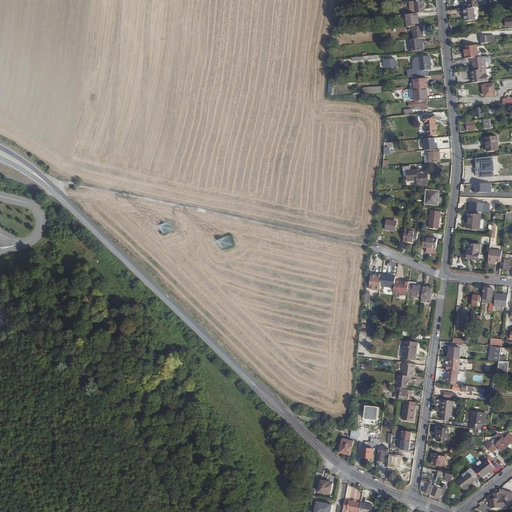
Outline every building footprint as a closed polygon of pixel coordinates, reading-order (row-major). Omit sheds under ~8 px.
[(426,13),(424,0),(410,2),(411,14),(418,13),(426,13)] [(467,0),(468,8),(474,8),(479,7),(478,2),(482,2),(484,0),(483,0),(467,0)] [(474,8),(468,8),(463,9),(463,15),(465,15),(465,21),(476,20),(474,8)] [(419,26),(418,13),(411,14),(407,14),(408,27),(413,26),(419,26)] [(423,29),(426,29),(425,25),(419,26),(413,26),(414,39),(420,38),(423,38),(423,35),(424,35),(423,29)] [(421,45),(420,38),(414,39),(409,39),(411,52),(423,50),(423,45),(421,45)] [(466,59),(471,58),(479,57),(477,45),(464,46),(466,59)] [(420,76),(425,75),(429,75),(428,70),(431,70),(430,56),(427,56),(419,57),(421,71),(415,71),(415,70),(408,70),(409,77),(413,77),(420,76)] [(479,57),(471,58),(471,62),(473,62),(474,71),(484,69),(486,69),(485,57),(479,57)] [(398,66),(397,59),(385,60),(386,67),(398,66)] [(484,69),(474,71),(471,71),(473,83),(488,81),(487,75),(484,76),(484,69)] [(427,78),(424,78),(420,79),(420,76),(413,77),(413,80),(415,80),(416,89),(423,88),(426,88),(428,88),(427,78)] [(481,85),(482,95),(484,95),(484,97),(495,96),(494,84),(481,85)] [(415,102),(422,101),(427,100),(426,88),(423,88),(416,89),(414,89),(415,102)] [(427,102),(422,102),(409,103),(410,107),(414,107),(414,110),(421,109),(426,109),(426,106),(427,105),(427,102)] [(435,122),(436,122),(436,116),(424,117),(424,123),(427,123),(428,135),(436,134),(435,122)] [(490,120),(490,119),(479,120),(479,123),(482,122),(482,124),(484,124),(484,129),(489,129),(489,130),(493,130),(493,128),(495,127),(495,123),(491,124),(491,122),(490,120)] [(467,122),(468,131),(476,130),(475,121),(467,122)] [(485,138),(487,151),(499,150),(498,136),(485,138)] [(429,155),(424,155),(425,163),(441,162),(440,149),(429,150),(429,155)] [(471,161),(472,171),(482,170),(481,161),(471,161)] [(410,170),(410,166),(403,166),(403,171),(407,171),(408,181),(413,181),(415,170),(410,170)] [(413,181),(416,181),(416,184),(418,184),(418,186),(428,185),(427,172),(417,173),(417,170),(415,170),(413,181)] [(496,183),(480,184),(480,192),(496,192),(496,183)] [(437,204),(438,192),(428,191),(426,203),(437,204)] [(476,203),(475,211),(495,214),(496,205),(476,203)] [(439,230),(441,212),(431,211),(429,228),(439,230)] [(480,229),(481,217),(481,216),(467,214),(467,215),(467,218),(470,218),(469,227),(480,229)] [(396,231),(397,223),(393,222),(393,221),(387,220),(385,229),(396,231)] [(417,242),(419,232),(405,230),(404,240),(417,242)] [(437,249),(438,239),(424,237),(423,247),(437,249)] [(478,260),(481,245),(480,244),(481,241),(475,240),(475,244),(470,243),(468,258),(478,260)] [(502,253),(502,251),(490,250),(488,261),(501,262),(501,259),(502,253)] [(511,258),(506,258),(506,254),(502,253),(501,259),(502,259),(501,269),(506,269),(506,272),(508,272),(509,266),(511,266),(511,258)] [(381,286),(383,274),(378,273),(378,274),(372,274),(370,288),(381,290),(381,286)] [(396,281),(397,275),(383,274),(381,286),(395,288),(396,281)] [(410,282),(410,281),(405,280),(405,282),(396,281),(395,288),(394,293),(403,294),(403,292),(408,293),(410,282)] [(423,296),(424,286),(414,285),(414,283),(410,282),(408,293),(408,294),(423,296)] [(431,301),(433,287),(424,285),(424,286),(423,296),(422,300),(431,301)] [(492,298),(494,288),(484,287),(483,297),(492,298)] [(507,307),(509,294),(504,294),(504,295),(496,294),(495,306),(507,307)] [(468,319),(469,314),(456,313),(455,324),(466,326),(466,328),(467,329),(468,319)] [(416,359),(419,341),(405,339),(402,358),(416,359)] [(499,360),(501,346),(493,345),(491,360),(499,360)] [(460,358),(461,348),(450,346),(449,355),(448,354),(447,356),(450,357),(460,358)] [(506,361),(508,347),(501,346),(499,360),(506,361)] [(459,370),(460,358),(450,357),(449,364),(448,363),(447,368),(459,370)] [(507,376),(510,361),(506,361),(499,360),(497,375),(507,376)] [(414,376),(416,363),(405,362),(403,374),(411,375),(414,376)] [(457,381),(459,370),(447,368),(446,373),(447,373),(446,380),(457,381)] [(410,379),(411,375),(403,374),(400,374),(398,386),(402,387),(408,388),(409,379),(410,379)] [(410,394),(411,389),(402,388),(402,387),(398,386),(396,397),(412,399),(412,395),(410,394)] [(452,416),(454,400),(444,399),(443,406),(442,406),(440,414),(443,415),(443,419),(449,420),(449,416),(452,416)] [(414,421),(416,404),(405,403),(403,419),(414,421)] [(366,420),(380,420),(380,407),(367,406),(366,420)] [(484,423),(485,412),(473,411),(471,427),(480,428),(481,423),(484,423)] [(448,441),(450,428),(438,427),(436,439),(448,441)] [(353,428),(350,437),(358,439),(361,430),(353,428)] [(412,451),(414,432),(404,431),(402,449),(412,451)] [(502,453),(510,444),(511,441),(511,436),(509,433),(505,438),(503,437),(502,438),(495,446),(489,440),(484,446),(493,454),(497,449),(502,453)] [(351,452),(353,443),(342,440),(340,449),(351,452)] [(376,448),(377,442),(365,441),(365,447),(363,447),(362,456),(373,458),(374,448),(376,448)] [(511,447),(511,445),(510,444),(502,453),(505,455),(511,447)] [(389,454),(390,448),(380,447),(378,460),(384,461),(385,453),(389,454)] [(445,463),(446,455),(437,454),(437,452),(432,451),(431,457),(433,457),(432,463),(439,464),(439,462),(445,463)] [(401,467),(403,453),(395,452),(395,456),(391,455),(390,466),(401,467)] [(475,470),(482,478),(495,469),(488,459),(482,464),(480,461),(477,464),(475,470)] [(468,484),(474,479),(475,473),(470,468),(468,471),(469,473),(457,482),(465,492),(471,487),(468,484)] [(442,480),(450,483),(453,476),(445,473),(442,480)] [(444,495),(448,485),(444,484),(442,488),(431,484),(432,481),(430,480),(429,482),(422,479),(421,481),(421,484),(425,485),(422,490),(441,497),(442,494),(444,495)] [(331,494),(333,484),(330,483),(330,481),(321,480),(319,492),(331,494)] [(493,498),(490,499),(491,508),(507,507),(506,498),(498,498),(498,493),(493,493),(493,498)] [(358,511),(360,502),(350,500),(348,509),(358,511)] [(333,511),(335,504),(317,501),(315,511),(333,511)] [(359,511),(371,511),(374,504),(361,501),(359,511)]
